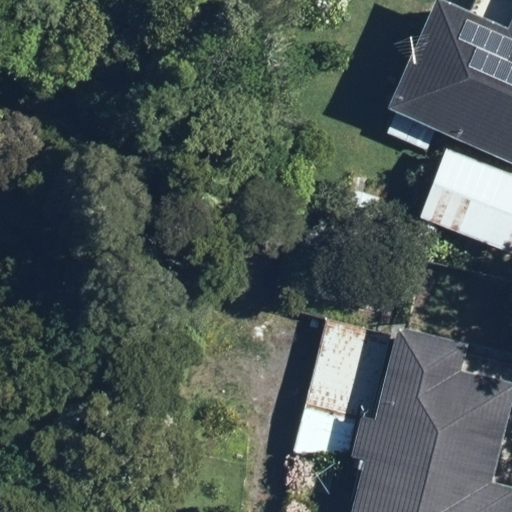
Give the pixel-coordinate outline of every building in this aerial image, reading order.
[(388,118),(382,133),(422,150),(428,135),(511,171),(511,0),(510,0),(497,32),(424,0),(376,112),(388,118)] [(511,237),(511,179),(436,151),(411,218),(506,254),(511,237)] [(341,187),(329,222),(359,221),(365,223),(374,199),(341,187)] [(508,384),(453,370),(459,346),(389,329),(385,342),(321,326),(289,455),(336,457),(357,462),(344,511),(504,511),(510,491),(483,484),(508,384)] [(299,457),(291,488),(323,496),(331,466),(299,457)]
